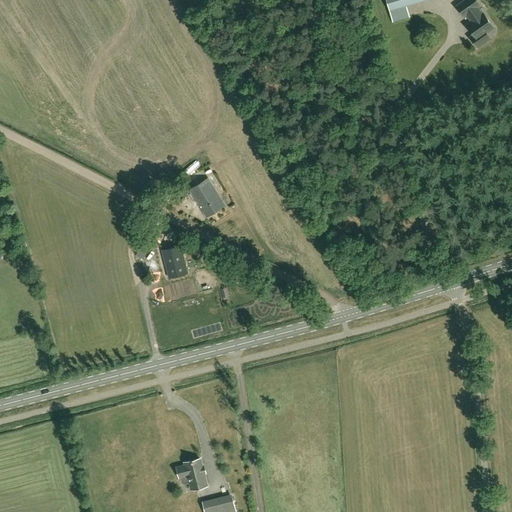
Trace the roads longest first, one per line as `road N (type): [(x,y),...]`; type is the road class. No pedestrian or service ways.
road 1 (secondary): [(0,406),(456,282)]
road 2 (track): [(343,316),(0,129)]
road 3 (unknown): [(456,282),(362,30),(333,8),(304,0)]
road 4 (unclassified): [(489,511),(475,352),(456,282)]
